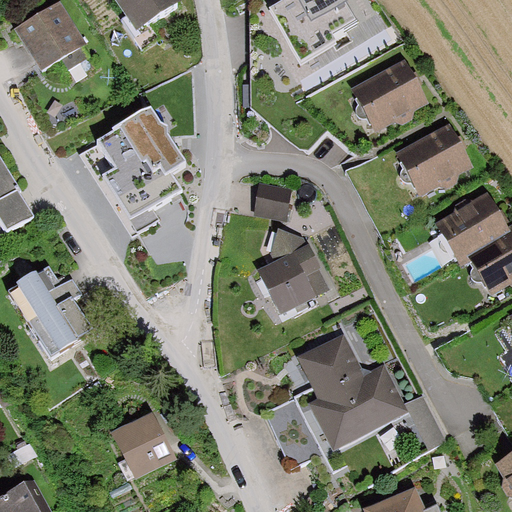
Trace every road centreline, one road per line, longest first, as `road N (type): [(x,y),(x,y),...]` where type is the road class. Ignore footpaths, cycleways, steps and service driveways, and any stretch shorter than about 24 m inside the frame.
road 1 (residential): [(220,152),(301,165),(332,184),(430,374),(464,411)]
road 2 (residential): [(191,360),(63,210),(0,83)]
road 3 (residential): [(191,360),(220,152)]
road 4 (residential): [(261,511),(191,360)]
road 5 (residential): [(220,152),(208,0)]
